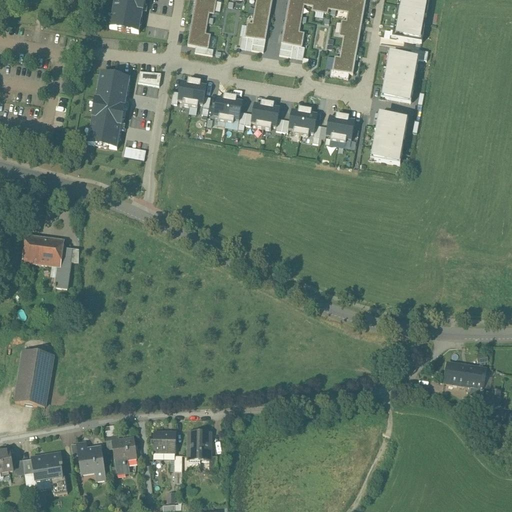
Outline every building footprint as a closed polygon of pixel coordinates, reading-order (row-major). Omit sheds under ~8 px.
[(115,0),(110,30),(138,35),(144,0),(115,0)] [(211,0),(195,0),(192,19),(207,22),(209,14),(214,15),(216,2),(211,1),(211,0)] [(273,0),(257,0),(256,12),(270,15),(273,0)] [(307,0),(289,0),(286,17),(301,20),(303,6),(306,7),(307,0)] [(336,0),(307,0),(306,7),(314,8),(313,13),(326,15),(327,10),(335,12),(336,0)] [(355,0),(336,0),(335,12),(349,14),(348,17),(363,20),(366,2),(362,1),(355,0)] [(430,0),(428,0),(399,0),(392,40),(422,46),(430,0)] [(270,15),(256,12),(253,28),(248,27),(245,39),(248,40),(254,41),(265,43),(270,15)] [(301,20),(286,17),(281,46),(293,48),(299,49),(301,49),(303,36),(298,36),(301,20)] [(363,20),(348,17),(347,25),(342,24),(340,37),(344,38),(343,46),(358,48),(363,20)] [(207,22),(192,19),(187,48),(196,49),(207,51),(210,38),(205,37),(207,22)] [(245,52),(251,53),(253,47),(254,41),(248,40),(245,52)] [(358,48),(343,46),(340,61),(335,60),(333,72),(332,72),(332,73),(349,76),(353,77),(358,48)] [(207,51),(196,49),(195,55),(212,58),(213,52),(207,51)] [(301,49),(299,49),(297,61),(303,62),(305,50),(301,49)] [(291,60),(292,53),(280,51),(279,57),(291,60)] [(412,52),(410,60),(419,61),(426,63),(428,54),(412,52)] [(410,60),(389,56),(381,101),(411,107),(419,61),(410,60)] [(348,82),(349,76),(332,73),(331,73),(330,79),(348,82)] [(161,77),(140,75),(138,85),(158,88),(161,77)] [(101,76),(88,146),(116,152),(130,81),(101,76)] [(178,104),(183,104),(182,108),(190,109),(195,83),(188,82),(188,85),(181,84),(179,95),(178,104)] [(201,84),(195,83),(190,109),(197,111),(198,107),(203,108),(204,100),(206,88),(200,87),(201,84)] [(178,104),(179,95),(173,94),(171,106),(177,107),(178,104)] [(213,119),(219,120),(218,123),(226,125),(230,98),(224,97),(224,100),(217,99),(213,119)] [(242,104),(236,103),(236,99),(230,98),(226,125),(233,126),(234,123),(239,124),(240,115),(242,104)] [(207,118),(210,101),(204,100),(203,108),(201,117),(207,118)] [(251,126),(256,127),(256,130),(263,131),(268,105),(262,104),(261,107),(255,106),(253,117),(251,126)] [(274,106),(268,105),(263,131),(270,133),(271,129),(277,130),(278,122),(280,111),(273,110),(274,106)] [(288,132),(294,133),(293,136),(301,138),(305,112),(299,111),(298,114),(292,113),(290,124),(288,132)] [(317,117),(311,116),(311,113),(305,112),(301,138),(308,139),(309,136),(314,137),(315,128),(317,117)] [(246,116),(240,115),(239,124),(237,133),(243,134),(244,128),(246,116)] [(253,117),(246,116),(244,128),(250,129),(251,126),(253,117)] [(326,139),(331,140),(331,143),(338,144),(343,118),(337,117),(336,121),(330,119),(326,139)] [(408,122),(379,117),(370,162),(400,168),(408,122)] [(345,146),(346,142),(351,143),(355,124),(348,123),(349,119),(343,118),(338,144),(345,146)] [(290,124),(284,123),(282,135),(288,136),(288,132),(290,124)] [(321,129),(315,128),(314,137),(312,146),(318,147),(321,129)] [(127,149),(125,159),(146,163),(148,152),(127,149)] [(64,244),(26,238),(23,265),(58,270),(60,270),(63,251),(64,244)] [(63,251),(60,270),(58,270),(55,287),(54,287),(54,290),(56,290),(67,291),(71,264),(72,255),(71,255),(72,252),(63,251)] [(79,253),(72,252),(71,255),(72,255),(71,264),(79,265),(79,253)] [(53,358),(23,353),(15,404),(45,409),(53,358)] [(486,372),(447,366),(444,385),(471,389),(470,396),(481,398),(486,372)] [(500,394),(492,392),(490,406),(490,407),(498,408),(500,394)] [(505,409),(498,408),(490,407),(490,406),(487,424),(488,425),(488,424),(502,426),(505,409)] [(477,410),(468,407),(466,411),(476,415),(477,410)] [(175,437),(164,437),(164,436),(155,436),(155,435),(154,435),(153,455),(176,456),(176,436),(175,435),(175,437)] [(211,436),(189,436),(188,460),(200,460),(200,463),(209,463),(210,463),(210,460),(211,436)] [(134,441),(119,443),(118,438),(111,439),(113,450),(115,464),(122,463),(137,461),(134,441)] [(100,451),(87,453),(86,445),(77,447),(79,458),(82,479),(95,477),(96,485),(106,483),(101,451),(100,451)] [(9,452),(0,453),(0,476),(13,474),(11,464),(9,452)] [(61,459),(41,462),(40,459),(32,460),(32,461),(34,476),(35,482),(50,480),(52,480),(53,482),(63,481),(63,480),(61,471),(63,470),(61,459)] [(217,460),(210,460),(210,463),(209,463),(209,473),(211,473),(217,473),(217,460)] [(32,461),(23,463),(25,477),(34,476),(32,461)] [(23,463),(11,464),(13,474),(14,479),(25,477),(23,463)] [(122,463),(115,464),(117,477),(127,475),(125,465),(122,465),(122,463)] [(34,476),(25,477),(27,490),(36,489),(35,482),(34,476)] [(63,481),(53,482),(52,480),(50,480),(52,494),(55,497),(67,496),(65,480),(63,480),(63,481)] [(168,494),(168,505),(176,505),(177,494),(168,494)]
